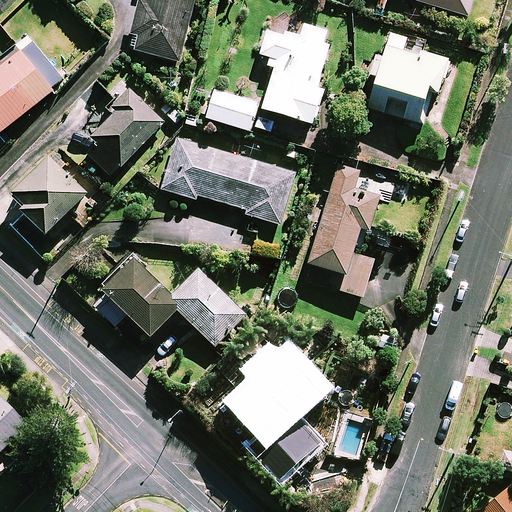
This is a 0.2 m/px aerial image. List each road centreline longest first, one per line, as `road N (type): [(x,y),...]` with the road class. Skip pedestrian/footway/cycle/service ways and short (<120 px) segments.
road 1 (residential): [(393,511),(511,136)]
road 2 (tertiary): [(0,294),(150,442)]
